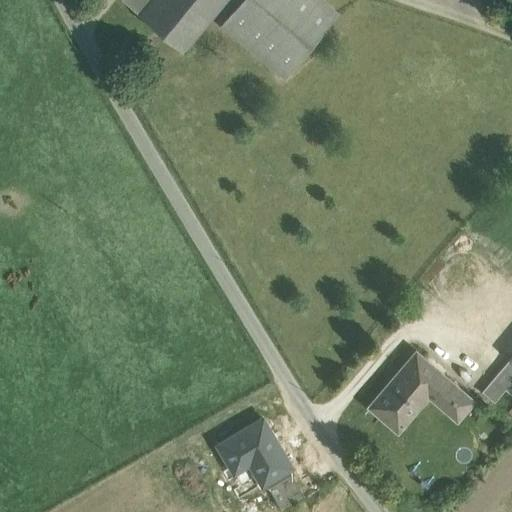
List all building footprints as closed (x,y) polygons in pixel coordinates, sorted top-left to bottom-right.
[(122,0),(139,13),(149,0),(122,0)] [(149,0),(139,13),(182,49),(221,3),(222,0),(149,0)] [(222,0),(221,3),(231,12),(241,0),(222,0)] [(335,12),(321,0),(241,0),(231,12),(223,22),(284,74),(335,12)] [(416,350),(369,405),(384,418),(389,413),(402,425),(429,393),(450,411),(466,393),(416,350)] [(511,359),(510,357),(502,367),(511,375),(511,359)] [(511,375),(502,367),(493,377),(506,388),(505,388),(511,394),(511,375)] [(493,377),(481,390),(494,401),(505,388),(506,388),(493,377)] [(466,393),(450,411),(458,418),(474,400),(466,393)] [(398,430),(402,425),(389,413),(384,418),(398,430)] [(291,465),(262,416),(217,443),(231,465),(246,456),(262,483),(291,465)] [(291,472),(268,486),(281,509),(304,496),(291,472)]
